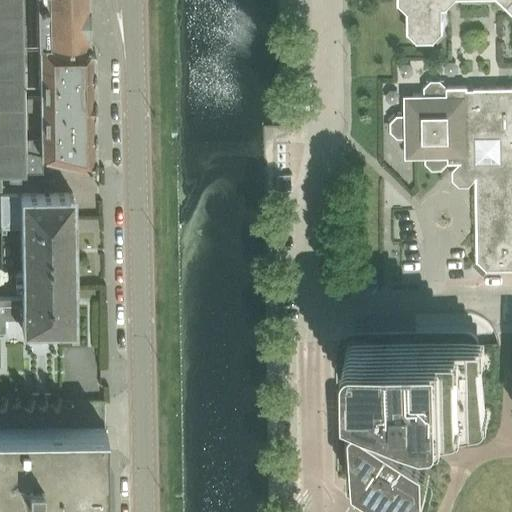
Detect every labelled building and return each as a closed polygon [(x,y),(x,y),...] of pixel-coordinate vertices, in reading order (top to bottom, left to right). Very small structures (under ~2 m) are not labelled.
[(0,0),(0,169),(1,170),(96,168),(96,164),(96,155),(97,153),(98,150),(98,148),(98,146),(98,143),(97,141),(96,139),(96,126),(97,124),(97,122),(98,120),(98,118),(97,116),(97,114),(95,112),(95,97),(95,48),(89,43),(89,25),(89,22),(94,22),(94,15),(89,15),(89,6),(88,6),(88,0),(0,0)] [(276,0),(252,0),(254,103),(278,102),(276,0)] [(398,114),(392,120),(392,130),(398,136),(405,136),(406,148),(415,157),(426,156),(426,162),(433,168),(443,168),(449,161),(450,161),(461,161),(461,169),(468,176),(477,176),(477,196),(478,259),(475,263),(484,272),(487,269),(511,268),(511,0),(400,0),(409,8),(409,28),(418,37),(436,37),(445,27),(445,4),(449,4),(452,0),(506,0),(511,5),(511,86),(469,86),(468,85),(448,85),(441,79),(432,79),(425,86),(425,92),(414,93),(405,102),(405,113),(398,114)] [(73,226),(72,192),(45,193),(2,193),(2,226),(20,226),(20,228),(73,226)] [(73,235),(73,226),(20,228),(21,262),(74,260),(74,235),(73,235)] [(75,287),(74,260),(21,262),(21,274),(21,286),(21,295),(74,294),(74,287),(75,287)] [(23,312),(75,311),(74,294),(21,295),(0,295),(0,330),(5,330),(5,316),(23,316),(23,314),(23,312)] [(75,328),(75,311),(23,312),(23,314),(23,329),(30,329),(31,339),(54,339),(54,328),(75,328)] [(358,334),(355,392),(364,395),(365,429),(360,426),(355,428),(359,480),(366,484),(373,489),(405,510),(421,486),(421,466),(511,464),(511,331),(498,332),(499,335),(500,339),(500,343),(499,343),(499,344),(489,344),(479,344),(479,342),(478,340),(477,338),(476,336),(474,334),(472,333),(470,333),(467,332),(358,334)] [(0,511),(107,511),(106,428),(0,428),(0,511)]
